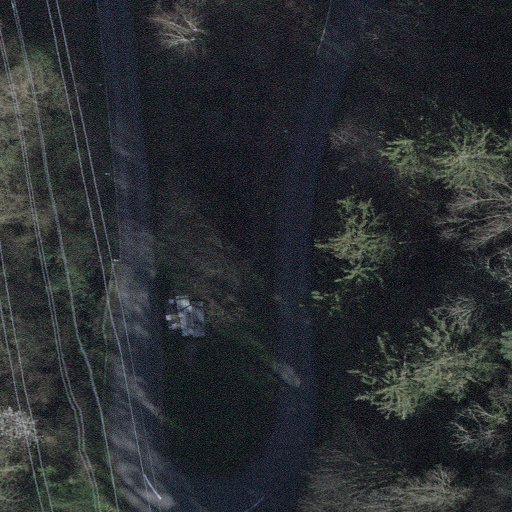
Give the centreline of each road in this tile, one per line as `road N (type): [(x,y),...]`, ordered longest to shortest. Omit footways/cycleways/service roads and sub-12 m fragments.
road 1 (unclassified): [(247,511),(277,483),(294,435),(297,192),(318,101),(361,0)]
road 2 (unclassified): [(175,511),(142,474),(132,433),(136,219),(113,0)]
